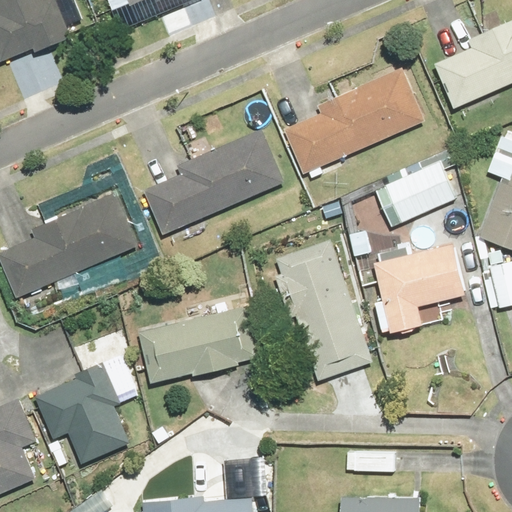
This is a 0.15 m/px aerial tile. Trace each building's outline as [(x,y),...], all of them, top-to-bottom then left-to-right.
[(0,0),(0,9),(0,10),(0,9),(0,49),(3,57),(35,43),(36,45),(73,30),(60,0),(0,0)] [(438,59),(458,102),(511,78),(511,16),(471,35),(475,43),(438,59)] [(288,125),(306,168),(429,117),(406,64),(319,100),(323,110),(288,125)] [(146,185),(164,229),(286,178),(264,126),(179,162),(182,169),(146,185)] [(399,169),(402,176),(375,189),(376,191),(353,201),(363,222),(386,212),(392,225),(456,195),(445,170),(462,162),(454,145),(444,150),(439,138),(421,146),(426,156),(399,169)] [(511,147),(482,232),(511,243),(511,147)] [(1,249),(19,291),(139,241),(117,188),(33,223),(38,233),(1,249)] [(385,221),(348,233),(356,256),(393,244),(385,221)] [(376,358),(333,236),(279,255),(284,270),(276,272),(291,315),(299,312),(321,377),(376,358)] [(458,237),(377,258),(395,326),(426,318),(421,301),(471,288),(458,237)] [(487,251),(491,263),(486,264),(488,272),(484,273),(493,307),(511,301),(511,257),(505,259),(502,247),(487,251)] [(249,303),(141,328),(154,380),(195,370),(196,372),(242,361),(241,359),(261,354),(249,303)] [(80,375),(38,392),(56,435),(70,429),(83,459),(132,439),(117,404),(123,401),(105,359),(78,370),(80,375)] [(0,491),(34,480),(22,446),(35,441),(21,401),(0,407),(0,491)] [(396,451),(348,449),(347,470),(395,472),(396,451)] [(419,511),(420,495),(340,493),(338,511),(419,511)] [(141,502),(141,511),(253,511),(253,498),(141,502)]
